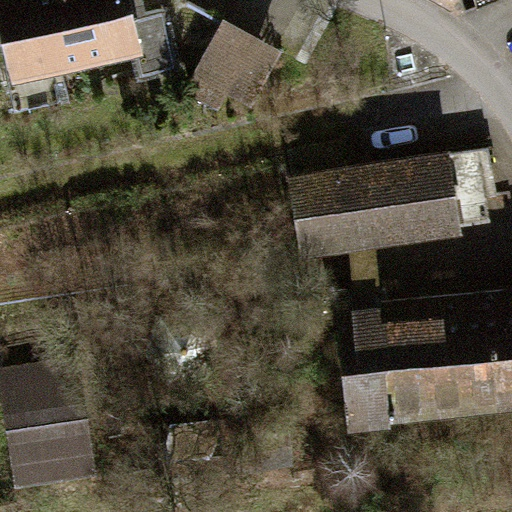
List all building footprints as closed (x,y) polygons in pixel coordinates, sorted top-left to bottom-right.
[(130,0),(3,0),(22,85),(143,59),(130,0)] [(227,21),(197,76),(255,107),(285,52),(227,21)] [(296,173),(305,247),(486,226),(478,152),(296,173)] [(511,285),(347,300),(357,412),(511,398),(511,285)] [(110,344),(32,357),(50,469),(128,457),(110,344)]
